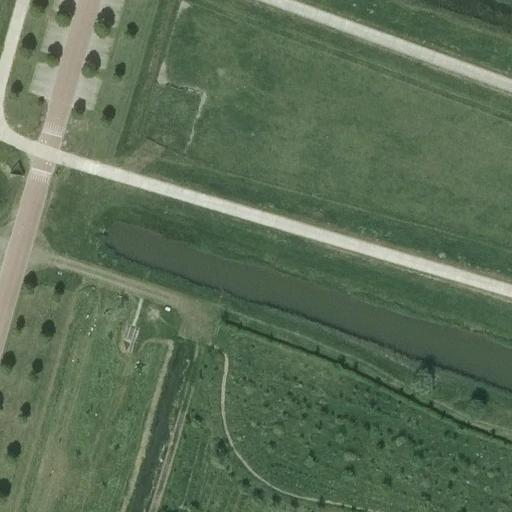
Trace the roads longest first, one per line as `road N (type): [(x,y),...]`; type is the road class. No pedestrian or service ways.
road 1 (track): [(511,427),(204,311)]
road 2 (unclassified): [(0,312),(89,0)]
